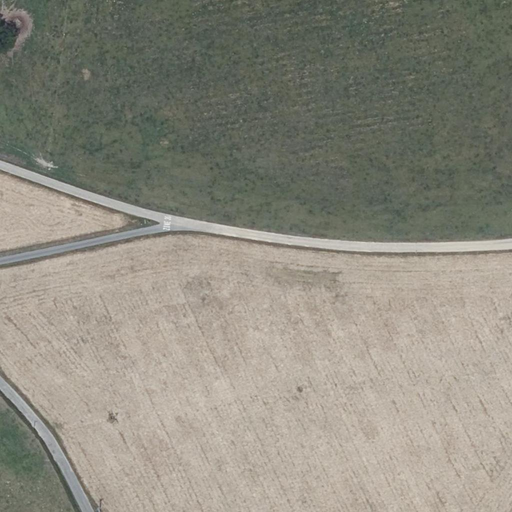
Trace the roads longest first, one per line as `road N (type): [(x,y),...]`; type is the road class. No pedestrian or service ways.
road 1 (unclassified): [(511,242),(331,244),(189,224)]
road 2 (unclassified): [(189,224),(0,164)]
road 3 (unclassified): [(189,224),(0,260)]
road 4 (unclassified): [(86,511),(47,436),(0,382)]
